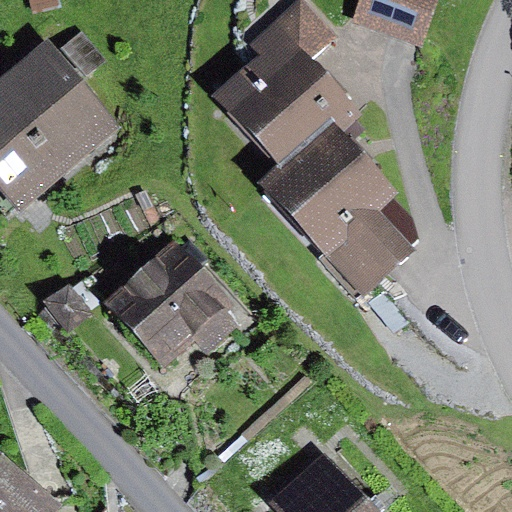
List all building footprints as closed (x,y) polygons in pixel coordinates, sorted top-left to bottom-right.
[(442,0),(370,0),(361,36),(428,54),(442,0)] [(340,54),(300,11),(250,58),(269,78),(224,120),(290,191),(275,216),(373,321),(430,268),(393,228),(413,209),(356,147),(374,130),(320,72),(340,54)] [(44,44),(0,86),(0,187),(21,210),(116,120),(44,44)] [(176,261),(104,332),(179,406),(250,335),(176,261)] [(67,285),(44,303),(66,332),(89,314),(67,285)] [(50,511),(57,504),(0,458),(0,511),(50,511)] [(358,511),(326,479),(292,511),(358,511)]
